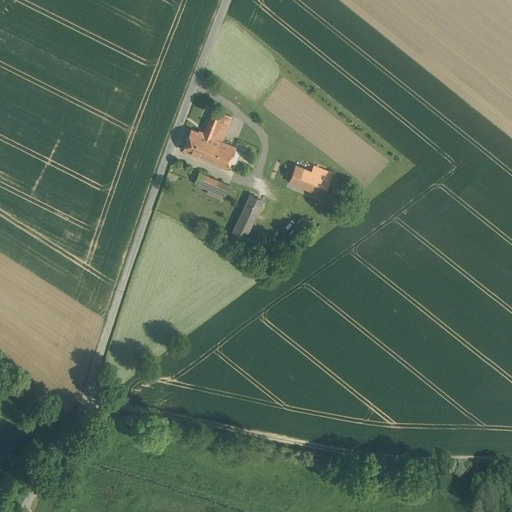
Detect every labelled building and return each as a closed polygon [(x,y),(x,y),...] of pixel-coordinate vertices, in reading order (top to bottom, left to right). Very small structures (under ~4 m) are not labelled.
[(235,147),(211,137),(221,112),(213,109),(203,134),(207,135),(199,154),(227,166),(235,147)] [(203,134),(191,129),(183,148),(199,154),(207,135),(203,134)] [(293,162),(286,180),(323,193),(332,170),(313,163),(311,168),(293,162)] [(200,170),(194,183),(208,189),(206,192),(221,199),(228,183),(200,170)] [(264,200),(250,193),(231,235),(244,241),(264,200)]
